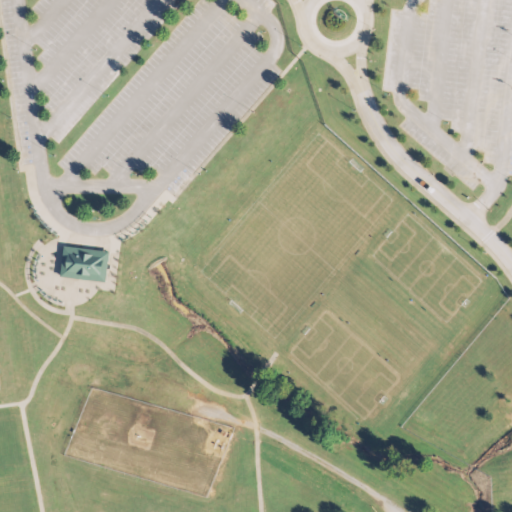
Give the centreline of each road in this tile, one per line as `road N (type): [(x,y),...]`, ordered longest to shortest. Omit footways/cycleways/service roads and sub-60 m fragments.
road 1 (residential): [(511,263),(395,152),(367,102)]
road 2 (residential): [(296,0),(308,36),(345,64),(367,102)]
